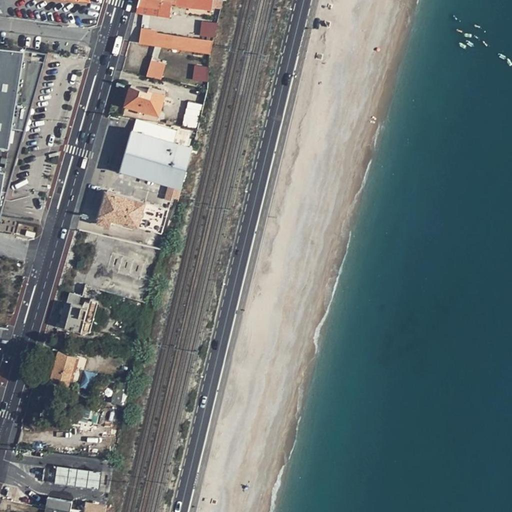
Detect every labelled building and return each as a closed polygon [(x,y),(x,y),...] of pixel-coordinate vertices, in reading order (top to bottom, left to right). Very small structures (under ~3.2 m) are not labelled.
[(138,0),(138,5),(158,7),(157,14),(171,17),(173,1),(176,1),(175,5),(183,6),(184,3),(212,6),(211,0),(138,0)] [(158,7),(138,5),(136,11),(157,14),(158,7)] [(201,20),(199,36),(215,38),(217,23),(201,20)] [(157,27),(141,26),(139,42),(210,51),(213,38),(157,30),(157,27)] [(0,225),(3,226),(29,49),(0,44),(0,225)] [(151,56),(146,74),(161,77),(166,61),(151,56)] [(192,80),(208,81),(208,66),(193,65),(192,80)] [(166,87),(149,81),(148,83),(130,80),(127,98),(125,103),(122,115),(156,121),(159,113),(162,104),(166,87)] [(204,103),(187,99),(182,124),(199,127),(204,103)] [(193,141),(136,125),(121,170),(168,183),(182,186),(193,141)] [(182,186),(168,183),(165,194),(178,197),(182,186)] [(146,200),(107,189),(97,221),(111,225),(112,218),(139,225),(146,200)] [(169,206),(146,200),(139,225),(162,232),(169,206)] [(74,302),(66,301),(58,328),(70,332),(75,331),(81,333),(82,329),(89,331),(98,301),(90,299),(89,301),(82,299),(80,305),(77,304),(81,294),(77,293),(74,302)] [(76,355),(58,350),(50,379),(69,384),(76,355)] [(83,372),(81,389),(93,390),(95,373),(83,372)] [(59,466),(58,481),(100,487),(102,472),(59,466)] [(43,509),(58,511),(68,511),(69,510),(70,504),(45,499),(43,509)] [(88,504),(84,503),(82,511),(104,511),(107,504),(92,501),(88,504)]
